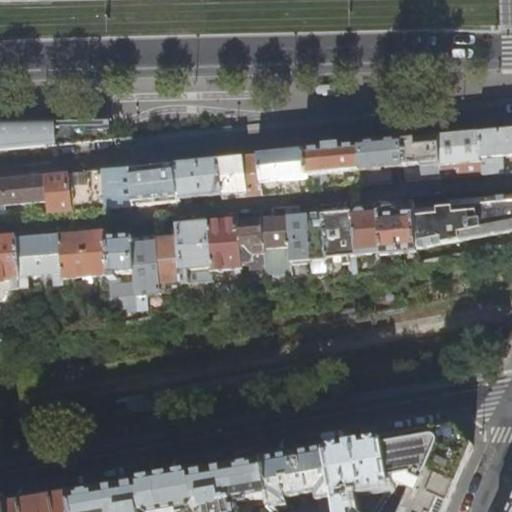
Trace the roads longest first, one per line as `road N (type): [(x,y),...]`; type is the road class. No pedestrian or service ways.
road 1 (residential): [(0,484),(511,397)]
road 2 (primary): [(0,58),(511,46)]
